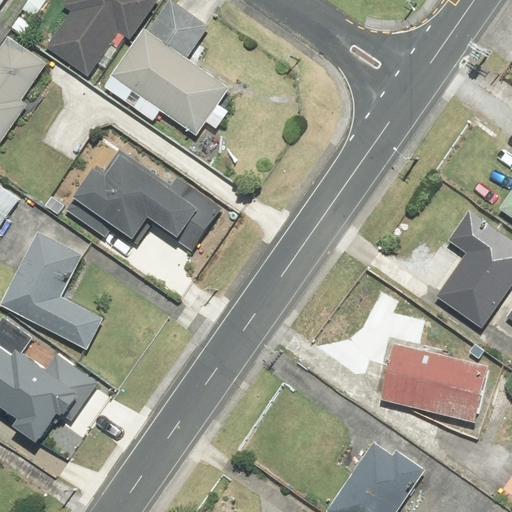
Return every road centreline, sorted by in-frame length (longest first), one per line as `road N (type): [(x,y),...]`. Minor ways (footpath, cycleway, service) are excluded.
road 1 (tertiary): [(115,511),(413,88)]
road 2 (residential): [(286,0),(413,88)]
